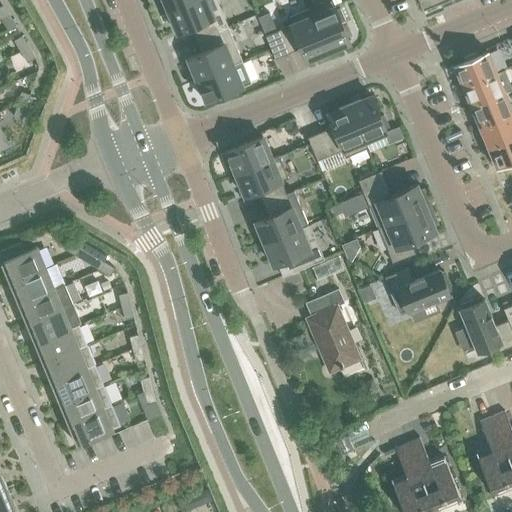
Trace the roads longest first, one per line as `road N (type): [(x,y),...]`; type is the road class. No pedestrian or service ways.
road 1 (secondary): [(291,511),(146,151)]
road 2 (secondary): [(107,161),(165,258),(195,379),(236,478),(261,511)]
road 3 (residential): [(168,447),(60,491),(0,358)]
road 4 (residential): [(394,54),(478,256),(511,242)]
road 5 (residential): [(181,140),(394,54)]
road 6 (unclassified): [(251,308),(181,140)]
road 7 (secondary): [(50,0),(81,52),(107,161)]
road 8 (secondary): [(146,151),(86,0)]
road 9 (unclassified): [(181,140),(125,0)]
road 10 (residential): [(511,371),(381,422)]
road 11 (residential): [(394,54),(511,3)]
